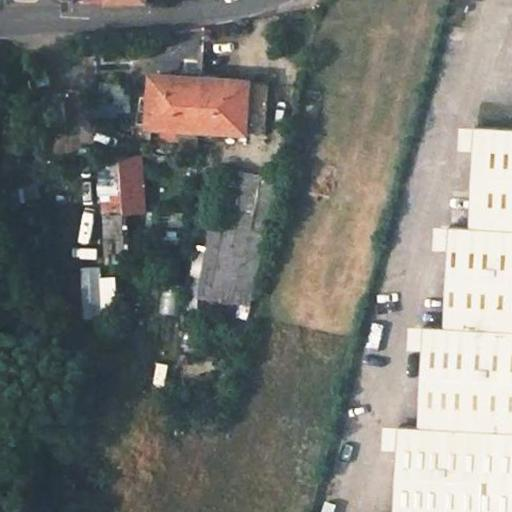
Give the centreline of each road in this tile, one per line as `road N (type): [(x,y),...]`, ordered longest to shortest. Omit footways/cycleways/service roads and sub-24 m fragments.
road 1 (unknown): [(498,0),(373,511)]
road 2 (unclassified): [(40,23),(204,12),(253,0)]
